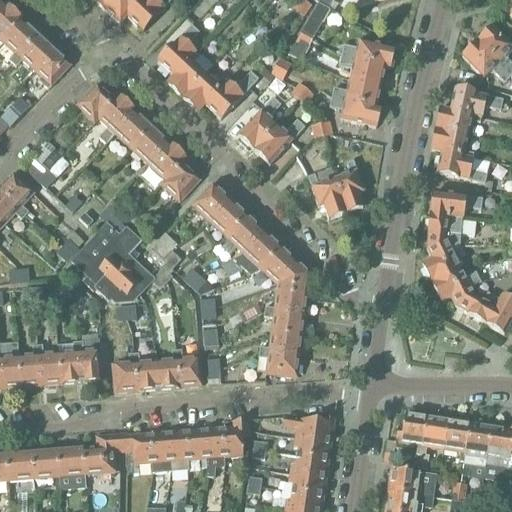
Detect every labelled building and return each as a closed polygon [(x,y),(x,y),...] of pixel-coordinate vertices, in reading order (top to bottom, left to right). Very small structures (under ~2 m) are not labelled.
[(90,0),(104,13),(115,0),(90,0)] [(115,0),(104,13),(120,27),(126,20),(144,0),(115,0)] [(144,0),(126,20),(142,34),(164,11),(163,10),(171,0),(144,0)] [(178,0),(175,4),(183,11),(192,0),(178,0)] [(297,13),(304,3),(300,0),(294,0),(290,8),(297,13)] [(309,0),(318,5),(329,12),(330,10),(335,0),(309,0)] [(312,8),(304,3),(297,13),(305,18),(312,8)] [(318,5),(299,37),(311,44),(329,12),(318,5)] [(22,24),(5,8),(0,14),(0,41),(2,44),(22,24)] [(37,38),(22,24),(2,44),(15,56),(9,63),(12,66),(37,38)] [(157,64),(172,79),(195,55),(188,48),(199,36),(191,28),(157,64)] [(511,48),(492,29),(477,44),(511,79),(511,66),(505,60),(511,52),(511,48)] [(293,47),(288,56),(301,63),(311,44),(299,37),(295,44),(298,46),(296,49),(293,47)] [(54,53),(37,38),(12,66),(15,69),(21,62),(34,74),(54,53)] [(343,48),(340,60),(385,70),(389,71),(393,52),(357,44),(356,51),(343,48)] [(511,93),(511,79),(477,44),(462,59),(483,81),(492,73),(511,93)] [(54,53),(34,74),(41,81),(39,84),(47,92),(70,68),(54,53)] [(166,86),(182,101),(205,76),(192,64),(198,58),(195,55),(172,79),(173,79),(166,86)] [(340,60),(339,68),(351,71),(349,83),(380,90),(385,70),(340,60)] [(278,61),(270,77),(282,83),(290,68),(278,61)] [(205,108),(226,85),(227,86),(234,79),(231,76),(232,75),(228,71),(221,77),(221,81),(216,87),(205,76),(182,101),(198,115),(205,108)] [(233,92),(227,86),(226,85),(205,108),(220,122),(241,100),(257,83),(249,75),(233,92)] [(334,91),(331,100),(376,111),(380,90),(349,83),(346,94),(334,91)] [(291,97),(298,103),(307,92),(300,87),(291,97)] [(96,88),(76,109),(92,125),(113,103),(96,88)] [(307,92),(298,103),(305,108),(314,98),(307,92)] [(449,113),(481,120),(483,109),(500,113),(502,102),(454,92),(449,113)] [(117,99),(113,103),(92,125),(94,127),(98,122),(108,131),(100,139),(106,145),(114,137),(134,115),(117,99)] [(331,100),(329,109),(342,112),(339,122),(375,131),(379,111),(376,111),(331,100)] [(253,153),(276,129),(267,120),(279,109),(272,102),(238,139),(253,153)] [(17,103),(11,109),(21,120),(24,117),(30,111),(25,105),(22,108),(17,103)] [(11,109),(0,119),(0,120),(10,131),(21,120),(11,109)] [(440,111),(435,132),(468,139),(471,123),(479,125),(481,120),(449,113),(440,111)] [(114,137),(132,153),(152,131),(134,115),(114,137)] [(284,135),(276,129),(253,153),(269,168),(292,143),(291,143),(303,130),(296,124),(293,127),(292,126),(284,135)] [(331,125),(321,127),(324,141),(334,139),(331,125)] [(324,141),(321,127),(311,129),(314,143),(324,141)] [(152,131),(132,153),(148,168),(168,147),(152,131)] [(468,139),(435,132),(431,153),(441,155),(472,162),(473,156),(464,154),(468,139)] [(47,142),(32,158),(48,174),(61,160),(53,153),(55,150),(47,142)] [(186,163),(168,147),(148,168),(165,184),(181,168),(186,163)] [(469,172),(472,162),(441,155),(436,176),(484,186),(487,176),(469,172)] [(48,175),(38,185),(45,191),(69,167),(61,160),(48,174),(48,175)] [(333,181),(345,216),(363,210),(358,197),(363,195),(353,165),(347,167),(350,176),(333,181)] [(41,168),(32,179),(38,185),(48,175),(41,168)] [(181,168),(165,184),(161,189),(178,205),(199,184),(181,168)] [(0,189),(0,195),(24,219),(27,215),(21,209),(33,197),(12,177),(0,189)] [(323,209),(328,222),(345,216),(333,181),(316,188),(313,179),(309,180),(312,188),(310,189),(318,211),(323,209)] [(209,226),(229,203),(227,201),(230,197),(226,194),(223,197),(212,187),(192,209),(209,226)] [(21,222),(24,219),(0,195),(0,225),(3,229),(15,216),(21,222)] [(433,196),(430,218),(462,222),(463,210),(481,212),(482,202),(433,196)] [(73,218),(82,207),(75,200),(65,210),(73,218)] [(229,203),(209,226),(227,243),(247,220),(235,209),(238,205),(235,202),(232,205),(229,203)] [(114,233),(121,226),(125,222),(111,209),(100,221),(114,233)] [(84,215),(78,221),(87,229),(93,224),(84,215)] [(430,218),(426,252),(458,248),(460,237),(474,238),(475,225),(466,225),(461,224),(462,222),(430,218)] [(247,220),(227,243),(243,257),(263,235),(261,232),(264,229),(260,226),(257,229),(247,220)] [(127,232),(121,226),(114,233),(120,239),(127,232)] [(140,258),(133,252),(139,245),(127,232),(119,241),(106,229),(73,265),(88,279),(83,285),(92,294),(95,291),(109,303),(110,302),(115,306),(132,305),(151,284),(153,282),(152,282),(134,265),(140,258)] [(84,245),(73,234),(66,241),(78,252),(84,245)] [(260,274),(281,251),(270,241),(272,237),(269,234),(266,237),(263,235),(243,257),(235,262),(238,264),(236,266),(239,269),(241,268),(251,277),(259,273),(260,274)] [(179,249),(173,244),(164,236),(150,253),(146,258),(159,270),(173,256),(179,249)] [(69,244),(63,250),(73,260),(79,254),(69,244)] [(426,252),(431,261),(422,266),(432,285),(460,271),(456,262),(461,260),(456,249),(458,248),(426,252)] [(73,260),(63,250),(56,257),(67,266),(73,260)] [(291,261),(281,251),(260,274),(276,288),(306,278),(296,269),(298,267),(295,264),(296,262),(292,259),(291,261)] [(193,254),(186,259),(190,265),(198,260),(193,254)] [(180,263),(173,256),(159,270),(161,273),(163,271),(169,277),(171,274),(170,273),(180,263)] [(163,271),(161,273),(157,277),(166,286),(171,280),(169,277),(163,271)] [(184,284),(198,279),(189,271),(175,276),(184,284)] [(441,304),(450,300),(470,290),(480,285),(475,275),(465,280),(460,271),(432,285),(441,304)] [(20,288),(19,274),(10,275),(11,288),(20,288)] [(29,274),(19,274),(20,288),(29,287),(29,274)] [(157,277),(152,282),(153,282),(151,284),(159,292),(166,286),(157,277)] [(276,288),(274,303),(306,307),(308,291),(305,290),(307,279),(306,278),(276,288)] [(184,284),(194,294),(208,288),(198,279),(184,284)] [(82,288),(63,289),(64,304),(83,302),(82,288)] [(474,299),(470,290),(450,300),(455,310),(480,323),(494,299),(487,295),(482,303),(474,299)] [(33,292),(34,306),(45,305),(44,291),(33,292)] [(23,307),(34,306),(33,292),(22,293),(23,307)] [(498,302),(494,299),(480,323),(504,337),(511,322),(511,300),(510,304),(500,298),(498,302)] [(201,304),(202,314),(216,313),(216,303),(201,304)] [(263,319),(273,321),(303,325),(306,307),(274,303),(274,310),(265,309),(263,319)] [(117,325),(127,324),(126,310),(116,311),(117,325)] [(127,324),(136,323),(135,310),(126,310),(127,324)] [(216,313),(202,314),(202,323),(216,323),(217,323),(216,313)] [(273,321),(270,339),(301,343),(303,325),(273,321)] [(203,332),(204,341),(219,340),(218,331),(203,332)] [(299,361),(301,343),(270,339),(269,352),(260,351),(259,355),(299,361)] [(220,355),(219,340),(204,341),(205,356),(220,355)] [(82,346),(77,347),(80,386),(101,384),(101,383),(98,345),(82,346)] [(6,348),(0,348),(0,392),(20,391),(18,361),(16,347),(6,348)] [(72,347),(57,348),(58,358),(60,387),(80,386),(77,347),(72,347)] [(33,360),(18,361),(20,391),(40,389),(37,350),(33,351),(32,351),(33,360)] [(42,350),(37,350),(40,389),(60,387),(58,358),(43,359),(42,350)] [(158,393),(179,391),(176,355),(171,355),(171,353),(154,355),(158,393)] [(181,354),(176,355),(179,391),(201,389),(201,383),(198,361),(181,363),(181,354)] [(136,395),(158,393),(154,355),(137,356),(137,358),(133,358),(136,395)] [(296,381),(299,361),(259,355),(259,359),(267,361),(265,377),(296,381)] [(114,396),(136,395),(133,358),(129,358),(130,367),(112,369),(114,396)] [(219,363),(205,364),(206,374),(220,372),(219,363)] [(220,372),(206,374),(207,383),(220,382),(220,372)] [(283,420),(282,430),(295,432),(294,441),(331,447),(335,414),(335,413),(334,413),(334,414),(333,422),(324,421),(323,426),(284,420),(283,420)] [(386,450),(386,456),(393,457),(394,451),(412,454),(413,447),(417,448),(416,457),(420,457),(423,438),(424,438),(426,430),(423,429),(424,420),(404,417),(402,430),(402,431),(397,431),(395,444),(387,443),(386,450)] [(420,463),(418,473),(426,474),(429,459),(425,458),(426,450),(443,452),(447,424),(424,420),(423,429),(426,430),(424,438),(423,438),(420,457),(421,458),(420,463)] [(231,431),(222,432),(224,461),(242,460),(241,454),(247,454),(250,445),(250,440),(248,423),(231,424),(231,431)] [(447,424),(443,452),(460,455),(459,464),(462,464),(465,445),(467,445),(469,437),(466,436),(467,427),(447,424)] [(462,464),(462,466),(463,466),(473,468),(472,470),(479,471),(479,469),(484,470),(485,470),(485,468),(485,467),(484,467),(490,430),(468,427),(467,427),(466,436),(469,437),(467,445),(465,445),(462,464)] [(490,430),(484,467),(485,467),(485,468),(499,470),(506,471),(511,443),(508,443),(510,434),(490,430)] [(219,432),(204,433),(207,470),(206,480),(215,481),(217,469),(225,469),(224,461),(222,432),(219,432)] [(199,434),(186,435),(188,464),(202,463),(202,471),(207,470),(204,433),(199,434)] [(173,436),(168,436),(171,474),(177,474),(189,473),(188,464),(186,435),(173,436)] [(127,436),(116,438),(118,456),(132,456),(134,477),(140,477),(139,468),(152,467),(149,438),(127,440),(127,436)] [(168,436),(149,438),(152,467),(153,475),(166,474),(171,474),(168,436)] [(89,453),(84,453),(86,478),(91,478),(115,476),(114,457),(118,456),(116,438),(95,440),(96,452),(89,453)] [(294,441),(293,450),(297,451),(296,460),(328,464),(331,447),(294,441)] [(255,443),(253,451),(267,453),(268,445),(255,443)] [(253,451),(252,460),(266,462),(267,453),(253,451)] [(65,455),(57,456),(59,480),(60,491),(68,490),(86,489),(86,478),(84,453),(65,455)] [(41,457),(31,458),(33,482),(43,482),(59,480),(57,456),(41,457)] [(386,456),(384,467),(392,469),(393,457),(386,456)] [(17,459),(6,460),(8,485),(20,484),(23,483),(33,482),(31,458),(17,459)] [(0,460),(0,485),(8,485),(6,460),(0,460)] [(291,467),(290,477),(326,482),(328,464),(296,460),(295,468),(291,467)] [(391,472),(388,495),(397,497),(398,496),(398,494),(411,496),(411,498),(421,499),(430,501),(434,478),(420,476),(391,472)] [(290,477),(289,487),(293,487),(292,496),(323,500),(326,482),(290,477)] [(249,479),(248,488),(261,490),(262,481),(249,479)] [(452,494),(452,498),(458,498),(460,486),(454,485),(452,494)] [(248,488),(247,496),(259,498),(261,490),(248,488)] [(388,495),(385,511),(420,511),(421,511),(429,511),(430,501),(421,499),(411,498),(411,496),(398,494),(398,496),(397,497),(388,495)] [(273,501),(272,510),(277,511),(283,511),(321,511),(323,500),(292,496),(291,504),(286,503),(283,503),(273,501)] [(451,503),(450,511),(462,511),(463,505),(451,503)] [(488,503),(486,511),(499,511),(501,505),(488,503)]
